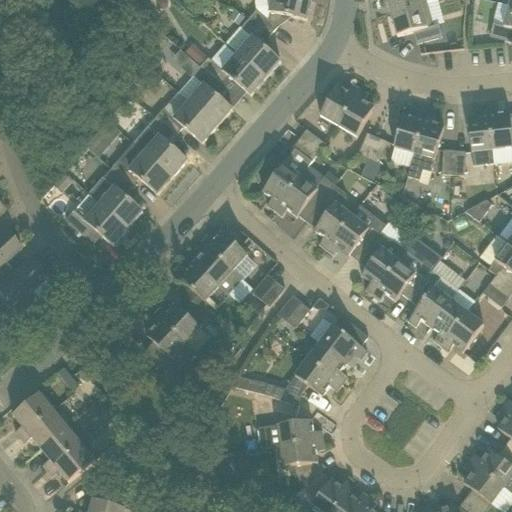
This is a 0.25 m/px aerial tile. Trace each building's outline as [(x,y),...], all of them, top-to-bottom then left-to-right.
[(277,30),(282,17),(307,22),(312,0),(310,0),(256,0),(256,3),(257,12),(249,20),(270,38),(277,30)] [(387,0),(392,17),(428,7),(425,0),(387,0)] [(439,27),(433,27),(428,7),(392,17),(398,38),(414,34),(417,45),(442,39),(441,33),(439,27)] [(491,38),(496,40),(511,43),(511,8),(510,8),(504,29),(494,26),(491,38)] [(245,19),(235,12),(230,20),(240,27),(245,19)] [(252,38),(237,55),(266,81),(281,64),(262,47),(270,38),(249,20),(242,29),(252,38)] [(229,78),(251,98),(266,81),(237,55),(227,46),(212,62),(209,60),(201,69),(221,87),(229,78)] [(201,69),(209,60),(203,55),(195,63),(201,69)] [(191,60),(189,62),(184,68),(183,70),(193,78),(201,69),(195,63),(191,60)] [(201,69),(193,78),(179,94),(189,103),(218,129),(233,112),(214,95),(221,87),(201,69)] [(156,91),(164,82),(156,74),(148,83),(156,91)] [(338,88),(321,118),(339,128),(361,91),(353,86),(348,94),(338,88)] [(357,139),(375,109),(364,103),(369,96),(361,91),(339,128),(357,139)] [(174,120),(164,111),(156,120),(177,138),(184,129),(203,146),(218,129),(189,103),(174,120)] [(488,109),(493,152),(511,149),(511,115),(499,117),(498,108),(488,109)] [(480,119),(468,121),(472,154),(473,168),(495,165),(493,152),(488,109),(479,110),(480,119)] [(415,120),(404,117),(394,149),(415,155),(427,114),(418,112),(415,120)] [(436,117),(427,114),(415,155),(409,179),(428,184),(445,129),(433,126),(436,117)] [(173,180),(188,163),(169,146),(177,138),(156,120),(148,129),(134,145),(145,155),(173,180)] [(106,152),(118,161),(131,144),(110,128),(91,152),(101,159),(106,152)] [(319,155),(326,146),(307,131),(300,140),(319,155)] [(378,139),(367,135),(359,157),(369,161),(378,139)] [(380,165),(388,144),(378,139),(369,161),(380,165)] [(268,208),(275,214),(310,168),(319,155),(300,140),(293,150),(295,151),(263,194),(273,201),(268,208)] [(280,141),(269,153),(278,160),(288,148),(280,141)] [(111,171),(132,189),(139,180),(158,197),(173,180),(145,155),(134,145),(111,171)] [(454,177),(455,153),(443,153),(441,176),(454,177)] [(465,178),(467,154),(455,153),(454,177),(465,178)] [(299,218),(308,225),(336,187),(340,182),(329,174),(325,179),(310,168),(275,214),(283,219),(288,212),(298,220),(299,218)] [(128,231),(143,214),(124,198),(132,189),(111,171),(104,180),(115,190),(100,206),(128,231)] [(352,218),(346,213),(349,209),(346,195),(336,187),(308,225),(316,231),(315,233),(325,240),(319,247),(326,252),(352,218)] [(91,198),(76,215),(74,213),(67,222),(87,240),(95,232),(114,248),(128,231),(100,206),(91,198)] [(480,224),(493,206),(486,202),(466,213),(480,224)] [(353,219),(352,218),(326,252),(334,258),(339,251),(349,258),(359,263),(386,227),(377,218),(364,208),(363,209),(362,208),(353,219)] [(508,245),(511,248),(511,222),(500,238),(509,245),(508,245)] [(366,292),(374,298),(408,253),(415,243),(389,224),(386,227),(359,263),(368,269),(362,278),(372,285),(366,292)] [(6,264),(22,250),(4,230),(0,233),(0,286),(14,273),(6,264)] [(233,273),(248,257),(223,234),(215,243),(208,237),(202,244),(233,273)] [(242,281),(233,273),(202,244),(196,251),(202,257),(195,265),(220,288),(219,289),(227,296),(242,281)] [(511,248),(508,245),(496,262),(490,272),(496,277),(511,288),(511,248)] [(410,302),(433,272),(408,253),(374,298),(381,303),(386,296),(396,304),(402,296),(410,302)] [(48,278),(30,259),(14,273),(0,286),(0,294),(22,319),(40,302),(32,293),(48,278)] [(208,321),(216,312),(229,298),(227,296),(219,289),(220,288),(195,265),(187,273),(181,267),(174,275),(184,284),(176,292),(190,305),(208,321)] [(431,330),(451,302),(459,291),(433,272),(410,302),(419,309),(408,324),(416,330),(422,323),(431,330)] [(277,284),(268,277),(255,292),(253,295),(262,302),(277,284)] [(509,301),(511,296),(511,288),(496,277),(490,286),(509,301)] [(262,302),(271,309),(273,307),(286,291),(277,284),(262,302)] [(502,310),(509,301),(490,286),(483,295),(502,310)] [(281,313),(279,315),(287,322),(302,305),(293,297),(281,313)] [(318,331),(329,306),(316,300),(305,325),(318,331)] [(42,319),(52,310),(44,301),(33,311),(42,319)] [(467,314),(451,302),(431,330),(439,336),(434,343),(442,349),(467,314)] [(262,313),(264,311),(257,304),(255,306),(252,304),(245,312),(255,320),(262,313)] [(155,316),(187,346),(201,329),(208,321),(190,305),(183,313),(176,306),(168,315),(161,309),(155,316)] [(298,327),(311,312),(302,305),(287,322),(296,330),(298,327)] [(464,355),(484,328),(467,314),(442,349),(449,355),(454,347),(464,355)] [(154,344),(146,353),(174,378),(189,360),(191,362),(197,354),(187,346),(155,316),(148,323),(155,329),(147,338),(154,344)] [(369,338),(344,319),(333,328),(321,345),(348,365),(354,357),(362,362),(368,354),(361,349),(369,338)] [(228,356),(234,349),(227,343),(224,347),(224,352),(228,356)] [(309,361),(343,387),(348,380),(341,374),(348,365),(321,345),(309,361)] [(309,361),(296,378),(286,391),(267,386),(264,397),(276,401),(299,407),(302,396),(308,388),(323,399),(330,389),(337,395),(343,387),(309,361)] [(209,368),(195,385),(205,394),(219,377),(209,368)] [(65,370),(59,375),(74,394),(80,389),(79,387),(73,380),(65,370)] [(54,413),(40,396),(14,417),(23,429),(16,435),(20,440),(54,413)] [(273,411),(297,418),(299,407),(276,401),(273,411)] [(110,404),(97,415),(107,426),(120,415),(110,404)] [(504,449),(511,454),(511,414),(504,409),(498,416),(506,422),(498,431),(511,441),(504,449)] [(68,430),(54,413),(20,440),(25,446),(32,440),(41,451),(68,430)] [(133,429),(125,421),(117,428),(124,437),(133,429)] [(313,435),(311,423),(278,428),(267,431),(270,450),(281,448),(324,442),(322,434),(313,435)] [(48,474),(82,446),(68,430),(41,451),(51,462),(43,468),(48,474)] [(325,452),(324,442),(281,448),(285,470),(294,469),(295,477),(305,489),(325,474),(318,465),(316,453),(325,452)] [(60,473),(69,485),(95,463),(82,446),(48,474),(53,479),(60,473)] [(476,456),(470,464),(511,494),(511,454),(504,449),(498,458),(490,452),(483,462),(476,456)] [(481,511),(508,511),(511,507),(511,494),(470,464),(465,471),(472,476),(465,486),(473,492),(466,501),(481,511)] [(306,504),(312,508),(311,509),(314,511),(336,511),(350,495),(355,488),(347,482),(341,489),(332,482),(325,474),(305,489),(297,496),(306,504)] [(336,511),(361,511),(371,500),(363,495),(358,502),(350,495),(336,511)] [(136,506),(139,498),(132,496),(129,505),(136,508),(136,506)] [(373,511),(378,506),(371,500),(361,511),(373,511)] [(125,511),(126,511),(94,501),(90,511),(125,511)] [(481,511),(466,501),(459,510),(462,511),(481,511)]
